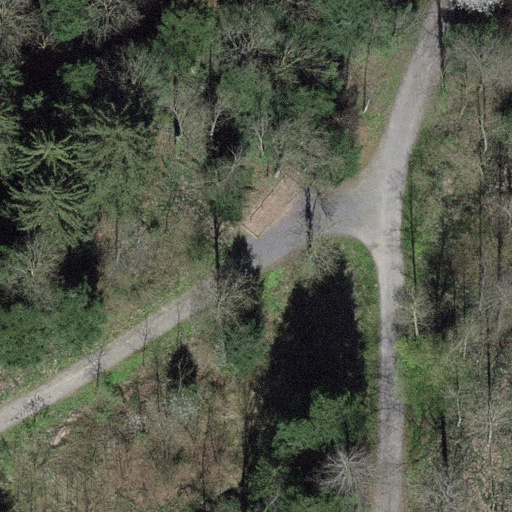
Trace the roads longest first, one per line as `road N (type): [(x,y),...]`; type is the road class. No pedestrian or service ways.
road 1 (track): [(0,421),(393,182)]
road 2 (track): [(382,511),(393,182)]
road 3 (track): [(393,182),(464,0)]
